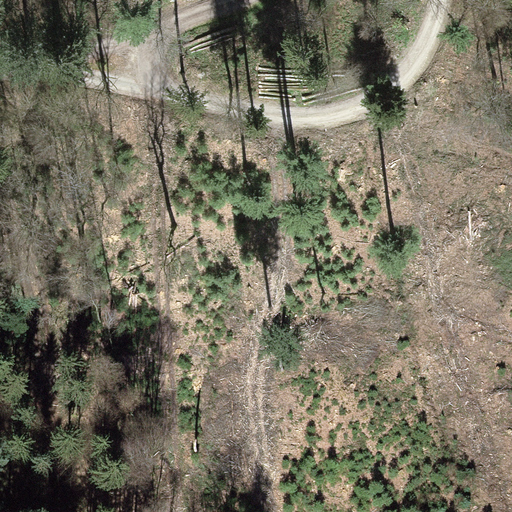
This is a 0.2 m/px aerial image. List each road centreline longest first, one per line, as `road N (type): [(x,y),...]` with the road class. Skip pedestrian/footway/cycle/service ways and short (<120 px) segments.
road 1 (track): [(443,0),(436,37),(406,82),(367,107),(334,114),(242,109),(146,85),(138,28)]
road 2 (track): [(0,62),(228,0)]
road 3 (track): [(7,60),(146,85)]
